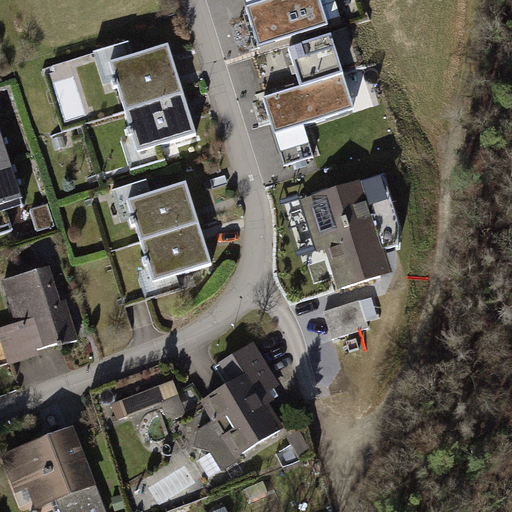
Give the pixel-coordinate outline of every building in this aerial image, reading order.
[(244,0),(260,48),(328,26),(319,0),(244,0)] [(355,109),(332,35),(289,48),(301,86),(265,97),(286,166),(315,157),(305,124),(355,109)] [(157,53),(97,71),(125,161),(185,143),(157,53)] [(0,158),(0,214),(17,209),(0,158)] [(346,188),(295,205),(327,297),(377,280),(346,188)] [(172,190),(114,208),(139,289),(197,271),(172,190)] [(51,268),(0,284),(0,301),(10,333),(0,336),(0,365),(2,371),(76,348),(51,268)] [(353,304),(326,312),(334,342),(362,334),(353,304)] [(274,388),(248,346),(213,367),(227,389),(197,407),(229,459),(276,430),(257,399),(274,388)] [(171,380),(110,404),(117,421),(161,404),(169,424),(185,417),(171,380)] [(67,431),(0,456),(0,468),(16,511),(26,511),(89,488),(67,431)]
